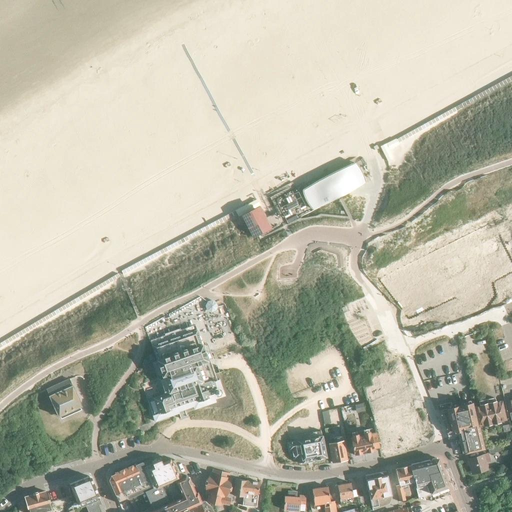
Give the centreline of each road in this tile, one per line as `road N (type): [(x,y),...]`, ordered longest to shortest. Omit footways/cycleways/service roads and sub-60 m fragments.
road 1 (residential): [(442,444),(321,473),(264,470),(157,446),(97,465)]
road 2 (residential): [(404,344),(498,315),(511,343)]
